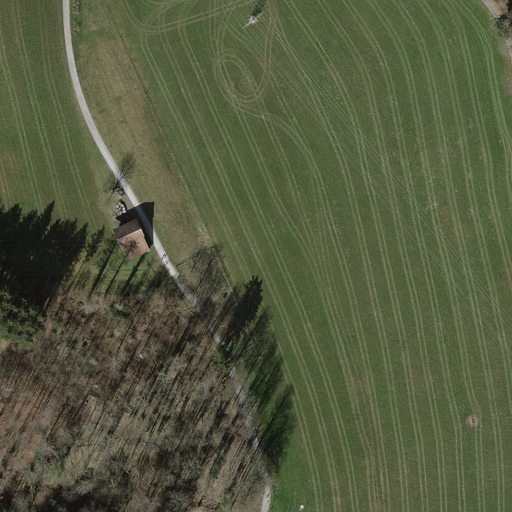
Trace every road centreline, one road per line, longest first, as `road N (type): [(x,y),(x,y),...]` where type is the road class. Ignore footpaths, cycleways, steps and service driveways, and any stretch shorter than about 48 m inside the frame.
road 1 (track): [(265,511),(268,491),(235,380),(98,140),(76,82),(65,0)]
road 2 (track): [(235,380),(224,414),(199,437),(156,442),(79,418),(0,340)]
